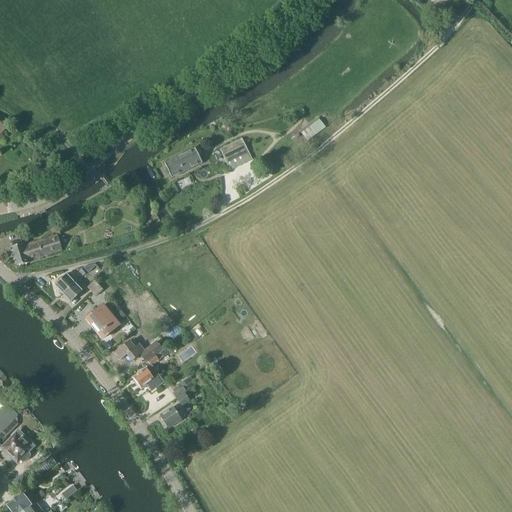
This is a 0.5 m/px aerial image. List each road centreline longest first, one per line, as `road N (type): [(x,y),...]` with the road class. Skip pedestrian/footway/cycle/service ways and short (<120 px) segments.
road 1 (unknown): [(7,275),(145,249),(212,223),(358,119),(429,57),(474,1)]
road 2 (tertiary): [(0,207),(68,179),(309,0)]
road 3 (tertiary): [(192,511),(114,389),(0,268)]
